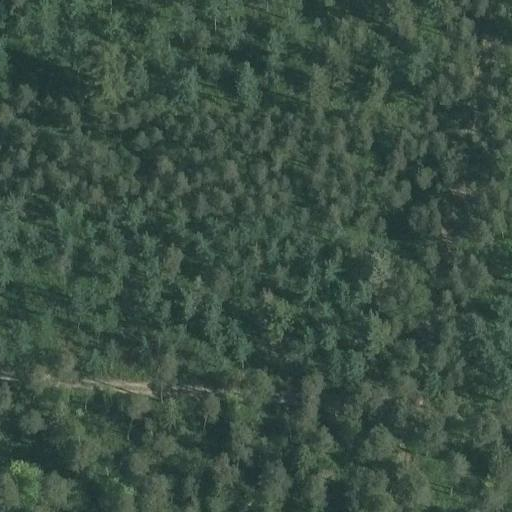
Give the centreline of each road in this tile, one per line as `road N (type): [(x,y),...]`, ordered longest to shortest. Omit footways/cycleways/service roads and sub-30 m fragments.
road 1 (track): [(400,404),(479,0)]
road 2 (track): [(400,404),(0,370)]
